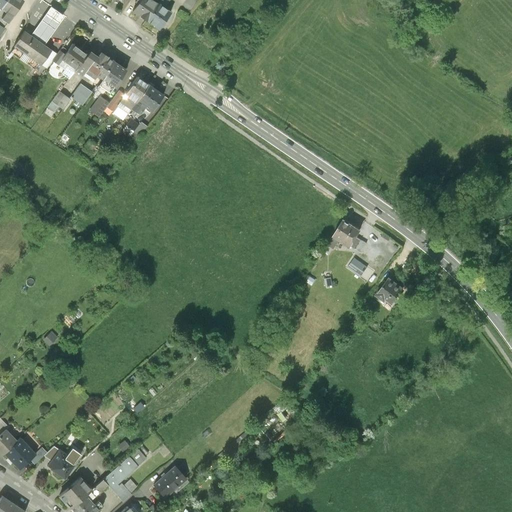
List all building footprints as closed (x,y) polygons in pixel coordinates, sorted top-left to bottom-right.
[(24,3),(20,0),(7,0),(1,11),(6,15),(2,20),(9,25),(24,3)] [(151,0),(139,0),(132,12),(147,22),(159,5),(151,0)] [(162,0),(159,5),(147,22),(159,30),(170,13),(165,9),(171,0),(162,0)] [(65,18),(52,8),(45,17),(32,36),(45,45),(58,27),(65,18)] [(45,45),(32,36),(24,31),(9,53),(34,70),(38,65),(42,67),(52,52),(53,51),(45,45)] [(86,56),(72,46),(68,51),(57,66),(64,71),(67,68),(74,73),(76,71),(86,56)] [(52,62),(57,66),(68,51),(63,47),(57,55),(52,62)] [(57,55),(52,52),(42,67),(46,70),(52,62),(57,55)] [(102,80),(114,63),(102,54),(98,59),(89,52),(86,56),(76,71),(83,77),(84,75),(94,82),(98,77),(102,80)] [(114,63),(102,80),(96,88),(104,93),(109,85),(114,89),(127,71),(114,63)] [(67,68),(64,71),(62,75),(68,80),(74,73),(67,68)] [(148,86),(137,78),(125,95),(111,113),(123,121),(130,110),(148,86)] [(92,93),(81,85),(71,98),(81,107),(92,93)] [(148,86),(130,110),(140,118),(147,110),(153,114),(164,98),(148,86)] [(106,109),(111,113),(125,95),(119,91),(110,104),(106,109)] [(72,101),(60,92),(44,113),(51,118),(59,108),(64,111),(72,101)] [(110,104),(101,97),(90,111),(99,118),(106,109),(110,104)] [(139,126),(132,120),(122,133),(129,139),(139,126)] [(34,126),(26,121),(24,125),(31,130),(34,126)] [(97,147),(91,142),(84,150),(90,155),(97,147)] [(359,233),(341,221),(325,247),(332,251),(336,245),(347,251),(349,247),(355,238),(359,233)] [(360,241),(355,238),(349,247),(354,251),(360,241)] [(386,281),(373,298),(382,305),(384,303),(390,307),(393,303),(395,305),(399,300),(396,298),(401,292),(386,281)] [(51,333),(45,340),(52,345),(57,338),(51,333)] [(248,403),(229,421),(240,432),(258,415),(248,403)] [(0,432),(0,454),(3,451),(17,439),(6,427),(0,432)] [(17,439),(3,451),(18,467),(29,458),(36,451),(21,435),(17,439)] [(102,441),(97,436),(94,439),(98,444),(102,441)] [(130,445),(125,439),(118,445),(123,451),(130,445)] [(41,446),(36,451),(29,458),(34,463),(46,452),(41,446)] [(59,446),(47,464),(65,475),(75,461),(67,455),(69,452),(59,446)] [(103,477),(108,483),(123,501),(132,493),(131,491),(124,484),(122,482),(120,484),(118,482),(147,456),(137,446),(103,477)] [(287,466),(281,460),(277,463),(283,469),(287,466)] [(175,463),(153,483),(165,496),(187,477),(175,463)] [(80,474),(58,494),(70,507),(85,493),(92,487),(80,474)] [(94,485),(100,491),(108,483),(103,477),(94,485)] [(130,478),(124,484),(131,491),(137,486),(130,478)] [(85,493),(90,498),(100,491),(94,485),(92,487),(85,493)] [(0,511),(6,511),(14,500),(3,492),(0,496),(0,511)] [(85,493),(70,507),(73,511),(98,511),(101,510),(99,507),(103,504),(99,499),(94,503),(90,498),(85,493)] [(14,500),(6,511),(23,511),(26,509),(14,500)] [(139,511),(130,502),(121,510),(122,511),(139,511)]
